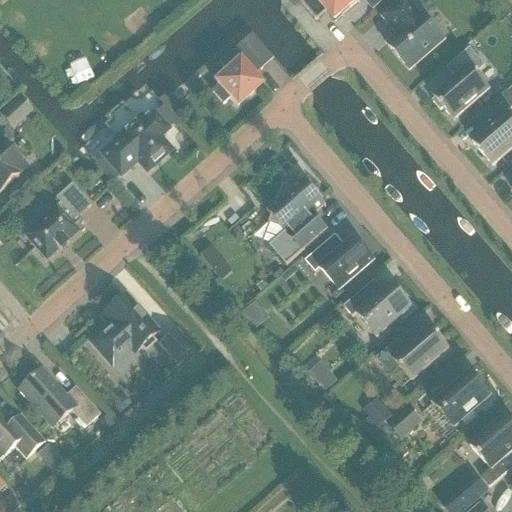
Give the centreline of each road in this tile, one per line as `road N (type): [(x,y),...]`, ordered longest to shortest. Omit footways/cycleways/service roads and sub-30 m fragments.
road 1 (residential): [(0,357),(279,106)]
road 2 (residential): [(279,106),(511,374)]
road 3 (residential): [(279,106),(346,46),(511,237)]
